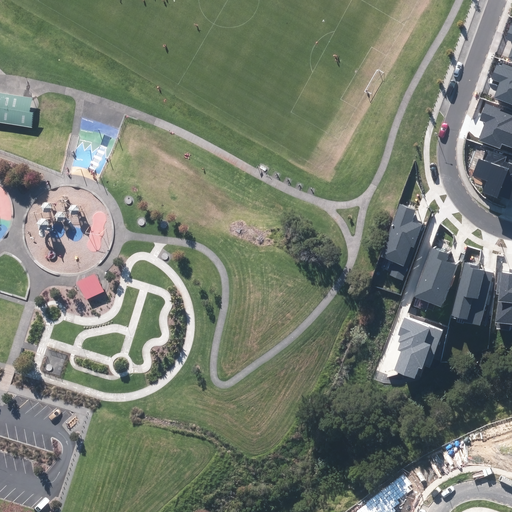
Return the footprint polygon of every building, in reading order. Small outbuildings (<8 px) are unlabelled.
[(502,66),(497,64),(491,80),(499,83),(493,99),(511,106),(511,67),(503,64),(502,66)] [(36,99),(0,92),(0,121),(35,127),(38,113),(34,112),(36,99)] [(511,113),(486,104),(480,120),(485,122),(478,141),(501,149),(502,145),(511,148),(511,113)] [(486,150),(483,159),(479,158),(472,176),(486,181),(482,192),(497,198),(498,195),(511,200),(511,199),(511,164),(505,162),(507,157),(486,150)] [(389,276),(402,280),(422,225),(411,222),(415,210),(399,204),(380,257),(394,262),(389,276)] [(450,251),(432,244),(413,297),(442,307),(457,264),(447,260),(450,251)] [(479,265),(464,262),(451,315),(466,319),(465,322),(480,326),(493,272),(479,269),(479,265)] [(497,328),(509,330),(510,323),(511,323),(511,269),(509,269),(508,272),(498,271),(495,295),(498,295),(495,322),(498,323),(497,328)] [(107,288),(99,270),(81,278),(89,296),(107,288)] [(429,366),(442,330),(404,316),(397,335),(400,336),(398,342),(400,343),(397,350),(401,352),(394,370),(414,378),(418,367),(421,368),(423,364),(429,366)]
